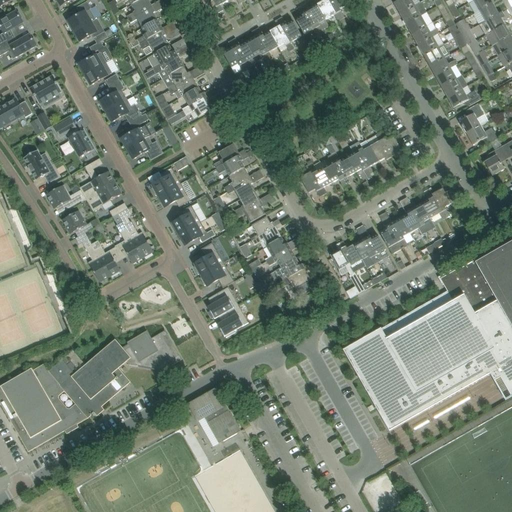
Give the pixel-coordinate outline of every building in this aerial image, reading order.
[(131,23),(134,22),(132,19),(135,17),(136,18),(153,8),(152,6),(148,0),(141,0),(132,6),(135,12),(127,17),(131,23)] [(137,20),(142,29),(158,20),(154,14),(167,7),(162,0),(152,6),(153,8),(136,18),(135,17),(132,19),(134,22),(137,20)] [(198,0),(205,12),(212,8),(216,15),(220,13),(216,8),(218,7),(213,0),(198,0)] [(216,8),(220,13),(223,11),(220,6),(229,1),(228,0),(213,0),(218,7),(216,8)] [(338,22),(340,21),(342,20),(338,14),(337,15),(328,0),(322,0),(324,2),(317,5),(326,21),(335,16),(338,22)] [(328,0),(337,15),(338,14),(342,20),(345,18),(340,10),(347,6),(343,0),(328,0)] [(394,4),(400,14),(415,6),(411,0),(400,0),(401,0),(396,3),(394,4)] [(475,0),(474,1),(480,12),(493,4),(490,0),(475,0)] [(92,23),(96,21),(90,10),(92,9),(88,2),(77,8),(81,15),(68,22),(74,33),(92,23)] [(449,7),(452,13),(457,10),(454,4),(449,7)] [(486,22),(502,13),(499,15),(493,4),(480,12),(486,22)] [(326,21),(317,5),(309,10),(305,5),(302,7),(305,12),(306,12),(316,29),(317,28),(321,35),(324,33),(323,30),(329,27),(326,21)] [(406,25),(421,17),(427,13),(424,9),(419,12),(415,6),(400,14),(406,25)] [(305,12),(302,7),(298,9),(303,17),(296,20),(305,36),(314,30),(318,37),(321,35),(317,28),(316,29),(306,12),(305,12)] [(443,17),(448,14),(445,9),(440,12),(443,17)] [(461,16),(457,10),(452,13),(456,19),(461,16)] [(0,36),(0,44),(15,37),(11,30),(23,24),(21,19),(22,18),(19,13),(18,14),(17,12),(0,21),(0,26),(4,34),(0,36)] [(412,35),(427,27),(433,23),(427,13),(421,17),(406,25),(412,35)] [(502,13),(486,22),(478,26),(480,29),(479,30),(481,34),(484,34),(485,37),(490,34),(505,26),(501,19),(505,17),(502,13)] [(452,20),(448,14),(443,17),(447,23),(452,20)] [(287,26),(282,18),(279,20),(282,26),(281,26),(291,44),(289,44),(293,51),(296,49),(293,42),(302,37),(293,22),(287,26)] [(92,23),(74,33),(80,43),(92,36),(94,39),(105,33),(97,19),(96,20),(96,21),(92,23)] [(141,47),(144,45),(143,42),(146,40),(147,41),(164,32),(163,29),(158,20),(142,29),(146,36),(137,40),(141,47)] [(282,26),(279,20),(275,22),(278,28),(270,32),(278,48),(285,44),(288,48),(290,52),(293,51),(289,44),(291,44),(281,26),(282,26)] [(461,28),(459,29),(462,34),(469,31),(463,20),(458,23),(461,28)] [(143,42),(144,45),(141,47),(143,51),(150,47),(153,53),(160,49),(168,44),(164,37),(177,30),(173,23),(163,29),(164,32),(147,41),(146,40),(143,42)] [(449,29),(454,39),(462,34),(459,29),(458,30),(455,25),(449,29)] [(505,26),(490,34),(485,37),(490,47),(496,44),(511,36),(505,26)] [(437,29),(431,33),(427,27),(412,35),(418,46),(438,35),(440,34),(437,29)] [(263,36),(260,31),(259,29),(255,31),(259,37),(258,37),(268,54),(266,54),(270,61),(273,59),(270,52),(278,48),(270,32),(263,36)] [(259,37),(255,31),(252,33),(255,38),(247,43),(255,58),(258,62),(264,58),(267,62),(270,61),(266,54),(268,54),(258,37),(259,37)] [(469,31),(462,34),(466,41),(473,37),(469,31)] [(108,38),(105,33),(94,39),(97,44),(97,45),(101,43),(108,38)] [(468,44),(466,41),(462,34),(454,39),(461,50),(467,47),(468,44)] [(438,35),(418,46),(424,56),(439,48),(444,45),(438,35)] [(15,37),(0,44),(0,56),(9,52),(13,60),(37,47),(36,46),(37,45),(34,39),(33,40),(30,36),(18,43),(15,37)] [(511,38),(511,36),(496,44),(490,47),(497,59),(497,58),(502,55),(511,49),(511,38)] [(236,39),(232,41),(235,46),(235,47),(244,64),(242,65),(246,72),(250,69),(246,63),(255,58),(247,43),(240,47),(236,39)] [(243,73),(246,72),(242,65),(244,64),(235,47),(235,46),(232,41),(229,43),(232,49),(223,54),(232,69),(238,65),(243,73)] [(482,52),(476,42),(470,45),(476,55),(482,52)] [(104,48),(101,43),(97,45),(97,44),(90,49),(93,54),(104,48)] [(424,56),(430,67),(445,59),(450,56),(444,45),(424,56)] [(186,46),(175,52),(173,53),(170,47),(161,52),(156,55),(162,66),(178,56),(180,59),(190,53),(186,46)] [(511,49),(502,55),(497,58),(503,68),(508,65),(511,62),(511,49)] [(482,53),(482,52),(476,55),(483,66),(488,63),(485,58),(488,57),(485,51),(482,53)] [(465,54),(468,60),(473,57),(470,52),(465,54)] [(80,66),(85,76),(103,66),(107,64),(101,53),(79,66),(80,66)] [(157,74),(159,73),(163,80),(169,76),(171,75),(185,68),(180,59),(178,56),(162,66),(161,66),(162,68),(158,69),(157,67),(154,68),(155,70),(155,71),(157,74)] [(476,63),(473,57),(468,60),(471,66),(476,63)] [(445,59),(430,67),(436,77),(451,68),(457,65),(455,61),(448,65),(445,59)] [(483,66),(489,76),(494,73),(488,63),(483,66)] [(103,66),(85,76),(91,86),(108,76),(113,74),(107,64),(103,66)] [(205,74),(201,67),(188,74),(185,68),(171,75),(178,86),(193,77),(194,80),(205,74)] [(436,77),(442,88),(457,80),(451,68),(436,77)] [(479,80),(484,77),(481,71),(476,74),(479,80)] [(494,73),(489,76),(492,82),(497,79),(494,73)] [(109,87),(120,81),(117,75),(106,82),(109,87)] [(51,99),(54,103),(62,99),(60,94),(62,92),(53,76),(31,89),(40,105),(51,99)] [(179,100),(184,97),(199,89),(194,80),(193,77),(178,86),(175,87),(176,89),(173,90),(171,87),(168,89),(169,91),(172,95),(175,94),(179,100)] [(457,80),(442,88),(448,98),(463,90),(467,87),(468,87),(462,77),(461,77),(457,80)] [(106,113),(128,101),(122,91),(125,89),(120,81),(109,87),(113,95),(100,103),(106,113)] [(189,106),(186,108),(188,111),(191,110),(190,108),(207,98),(209,101),(215,98),(220,95),(216,88),(203,95),(199,89),(184,97),(189,106)] [(466,102),(469,107),(481,101),(475,91),(466,96),(463,90),(448,98),(454,109),(460,105),(461,106),(463,105),(462,104),(466,102)] [(186,108),(183,110),(184,111),(186,116),(195,112),(199,118),(214,110),(220,106),(215,98),(209,101),(207,98),(190,108),(191,110),(188,111),(186,108)] [(20,106),(16,99),(0,108),(0,124),(2,128),(25,115),(27,118),(33,114),(26,102),(20,106)] [(125,116),(130,124),(142,117),(136,105),(132,108),(128,101),(106,113),(112,123),(125,116)] [(464,129),(467,134),(481,126),(488,122),(478,105),(466,111),(466,112),(468,111),(471,116),(460,123),(463,127),(462,127),(463,130),(464,129)] [(183,112),(178,115),(181,120),(186,117),(183,112)] [(44,113),(37,117),(45,131),(52,127),(44,113)] [(146,115),(142,117),(130,124),(133,130),(149,121),(146,115)] [(60,125),(65,135),(67,135),(69,139),(80,159),(84,157),(86,160),(94,155),(92,152),(92,151),(95,150),(96,149),(85,130),(84,131),(82,132),(81,132),(79,133),(77,129),(72,119),(60,125)] [(139,130),(121,140),(127,150),(145,140),(149,138),(157,133),(151,123),(143,127),(139,130)] [(41,125),(34,129),(37,135),(44,130),(41,125)] [(169,126),(163,130),(167,137),(173,134),(169,126)] [(481,126),(467,134),(473,146),(485,140),(488,145),(486,146),(498,140),(491,128),(484,132),(481,126)] [(387,141),(382,132),(379,134),(383,140),(381,141),(391,158),(390,159),(393,164),(397,162),(394,157),(403,152),(394,137),(387,141)] [(390,159),(391,158),(381,141),(383,140),(379,134),(376,136),(379,141),(370,146),(379,162),(386,159),(390,166),(393,164),(390,159)] [(149,138),(127,150),(133,160),(146,153),(151,161),(164,154),(157,142),(153,145),(149,138)] [(511,141),(502,147),(508,157),(511,154),(511,141)] [(350,147),(353,153),(347,157),(356,173),(362,169),(369,180),(373,178),(367,169),(368,168),(358,151),(359,150),(356,144),(353,146),(350,147)] [(357,144),(356,144),(359,150),(358,151),(368,168),(367,169),(371,175),(373,178),(371,174),(374,173),(371,167),(379,162),(370,146),(364,150),(361,145),(361,144),(357,144)] [(241,157),(246,154),(245,151),(239,154),(234,145),(219,154),(223,160),(214,165),(215,166),(216,168),(222,164),(223,166),(241,156),(241,157)] [(500,162),(508,157),(502,147),(489,155),(491,159),(485,163),(493,177),(505,170),(500,162)] [(59,178),(52,164),(46,167),(38,151),(25,159),(29,167),(32,173),(37,181),(45,177),(49,184),(59,178)] [(332,154),(336,161),(335,161),(345,179),(344,179),(347,185),(350,183),(347,178),(356,173),(347,157),(340,161),(336,153),(332,154)] [(245,169),(241,162),(249,158),(246,154),(241,157),(241,156),(223,166),(222,164),(216,168),(217,169),(218,171),(219,174),(226,170),(230,177),(245,169)] [(339,180),(343,187),(347,185),(344,179),(345,179),(335,161),(336,161),(332,154),(329,156),(333,162),(324,168),(333,183),(339,180)] [(324,188),(333,183),(324,168),(317,171),(313,163),(309,165),(313,171),(312,172),(322,189),(321,190),(324,196),(327,194),(324,188)] [(80,189),(87,200),(115,184),(109,172),(98,178),(91,165),(85,168),(93,182),(80,189)] [(316,190),(320,198),(324,196),(321,190),(322,189),(312,172),(313,171),(309,165),(306,167),(310,174),(300,179),(309,194),(316,190)] [(158,196),(159,197),(182,185),(172,168),(161,175),(164,180),(153,187),(154,188),(152,189),(156,197),(158,196)] [(229,194),(232,192),(230,189),(233,187),(234,189),(251,180),(250,177),(245,169),(230,177),(233,183),(225,188),(229,194)] [(232,192),(235,191),(241,200),(255,192),(252,185),(264,178),(260,171),(250,177),(251,180),(234,189),(233,187),(230,189),(232,192)] [(115,184),(87,200),(94,213),(102,209),(101,207),(122,195),(115,184)] [(191,201),(182,185),(159,197),(165,208),(176,202),(179,208),(191,201)] [(87,201),(87,200),(81,191),(71,197),(65,186),(47,196),(53,205),(55,209),(55,210),(56,210),(56,209),(63,205),(66,211),(82,202),(83,204),(87,201)] [(431,189),(428,191),(431,196),(432,195),(442,213),(444,212),(448,218),(450,217),(445,208),(452,204),(443,189),(434,194),(431,189)] [(431,196),(428,191),(424,193),(428,200),(422,204),(431,219),(440,214),(443,221),(448,218),(444,212),(442,213),(432,195),(431,196)] [(239,218),(242,216),(241,213),(244,211),(245,212),(261,202),(260,200),(255,192),(241,200),(244,206),(236,211),(239,218)] [(251,224),(257,220),(266,215),(262,209),(275,201),(271,194),(260,200),(261,202),(245,212),(244,211),(241,213),(242,216),(246,214),(251,224)] [(400,202),(408,215),(401,219),(410,234),(419,229),(420,231),(424,230),(422,227),(421,227),(411,210),(414,209),(408,198),(400,202)] [(414,209),(411,210),(421,227),(422,227),(424,230),(420,231),(423,235),(429,231),(436,228),(431,219),(422,204),(414,209)] [(178,236),(201,223),(192,207),(180,213),(183,219),(172,225),(178,236)] [(113,218),(119,215),(120,214),(117,209),(110,213),(113,218)] [(72,235),(72,234),(75,233),(85,227),(88,232),(94,229),(91,224),(87,226),(79,212),(63,221),(69,230),(71,235),(72,235)] [(387,230),(380,233),(392,255),(402,250),(399,246),(403,244),(401,241),(400,242),(390,225),(393,224),(387,213),(379,217),(387,230)] [(123,223),(143,258),(154,252),(143,233),(139,235),(132,223),(131,223),(128,218),(122,221),(123,223)] [(258,235),(252,238),(251,239),(253,242),(260,238),(259,237),(276,227),(275,226),(281,224),(279,220),(271,225),(267,218),(253,226),(258,235)] [(403,244),(399,246),(402,250),(408,246),(403,238),(410,234),(401,219),(393,224),(390,225),(400,242),(401,241),(403,244)] [(143,258),(123,223),(116,227),(125,242),(115,248),(116,249),(118,252),(124,249),(133,264),(143,258)] [(201,223),(178,236),(185,247),(207,234),(201,223)] [(225,224),(219,228),(222,233),(228,230),(225,224)] [(264,241),(268,247),(282,239),(277,230),(283,227),(281,224),(275,226),(276,227),(259,237),(260,238),(253,242),(255,246),(264,241)] [(364,226),(356,230),(363,241),(366,239),(371,248),(375,256),(373,257),(375,260),(378,258),(381,262),(390,257),(386,250),(377,235),(371,239),(364,226)] [(298,238),(286,245),(282,239),(268,247),(272,256),(269,258),(271,260),(274,259),(273,258),(290,248),(292,251),(303,245),(298,238)] [(366,239),(363,241),(354,245),(363,260),(369,257),(374,266),(381,262),(378,258),(375,260),(373,257),(375,256),(371,248),(366,239)] [(89,240),(83,244),(93,262),(89,264),(100,283),(110,277),(92,246),(89,240)] [(112,256),(118,252),(116,249),(106,254),(98,242),(92,246),(110,277),(121,271),(112,256)] [(348,249),(347,248),(343,242),(340,243),(344,251),(343,251),(352,267),(351,268),(354,273),(357,272),(355,270),(357,269),(359,272),(366,267),(366,268),(367,268),(363,261),(363,260),(354,245),(348,249)] [(339,251),(330,256),(339,271),(346,268),(351,276),(349,277),(355,287),(356,288),(347,293),(350,299),(350,300),(358,295),(365,291),(362,286),(355,274),(354,274),(354,273),(351,268),(352,267),(343,251),(344,251),(343,248),(340,243),(336,246),(339,251)] [(511,397),(511,243),(477,263),(475,260),(440,279),(447,292),(344,351),(390,432),(490,375),(505,401),(511,397)] [(200,274),(201,276),(224,263),(213,244),(201,250),(206,259),(195,265),(196,267),(194,268),(199,275),(200,274)] [(267,261),(270,266),(278,261),(282,268),(297,260),(292,251),(290,248),(273,258),(274,259),(271,260),(269,258),(266,259),(267,261)] [(277,271),(275,272),(280,281),(284,279),(285,281),(288,280),(288,279),(305,269),(306,272),(317,266),(313,259),(300,266),(297,260),(282,268),(277,271)] [(223,289),(235,282),(224,263),(201,276),(202,278),(201,279),(205,286),(207,285),(208,287),(218,281),(223,289)] [(253,263),(248,266),(251,271),(256,268),(253,263)] [(285,281),(284,279),(280,281),(284,288),(293,283),(300,297),(312,290),(308,283),(311,281),(306,272),(305,269),(288,279),(288,280),(285,281)] [(208,308),(211,313),(209,314),(213,319),(214,319),(215,320),(228,313),(239,306),(229,288),(218,295),(221,301),(208,308)] [(228,313),(231,318),(218,326),(225,337),(226,337),(227,338),(235,333),(235,332),(249,324),(239,306),(228,313)] [(131,359),(127,362),(130,366),(137,367),(142,364),(143,366),(152,368),(154,367),(161,368),(161,370),(165,370),(182,360),(165,331),(151,340),(147,334),(130,344),(132,347),(125,351),(131,359)] [(125,351),(116,341),(86,366),(74,351),(49,372),(44,365),(33,371),(32,369),(0,387),(0,402),(29,453),(67,431),(70,432),(73,430),(74,426),(89,418),(94,413),(96,412),(130,383),(118,369),(119,369),(120,370),(122,368),(121,367),(127,362),(131,359),(125,351)] [(230,411),(229,409),(227,406),(217,388),(188,405),(198,422),(205,418),(208,424),(219,444),(242,432),(230,411)]
